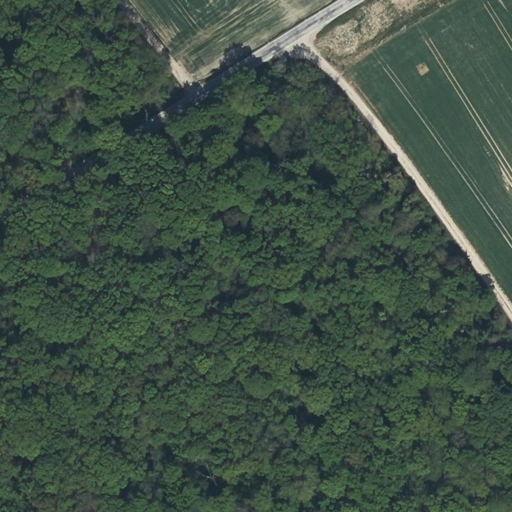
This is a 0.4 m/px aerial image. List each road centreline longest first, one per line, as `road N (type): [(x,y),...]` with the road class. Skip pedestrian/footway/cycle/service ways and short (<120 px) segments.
road 1 (unclassified): [(351,0),(0,211)]
road 2 (track): [(511,333),(343,83),(295,33)]
